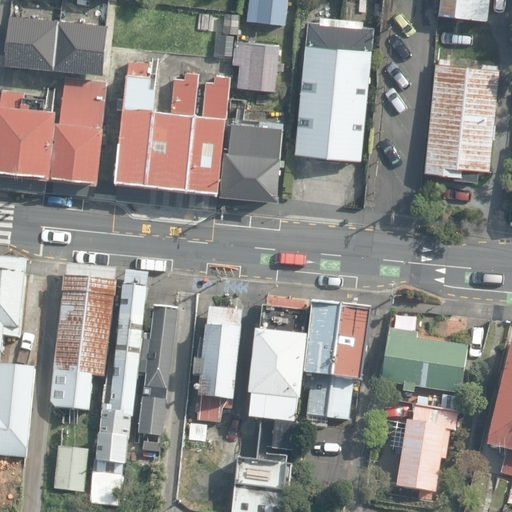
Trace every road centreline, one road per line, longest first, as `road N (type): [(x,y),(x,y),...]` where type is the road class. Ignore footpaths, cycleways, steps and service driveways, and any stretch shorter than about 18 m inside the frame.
road 1 (secondary): [(385,260),(0,222)]
road 2 (residential): [(385,260),(354,511)]
road 3 (secondary): [(511,272),(385,260)]
